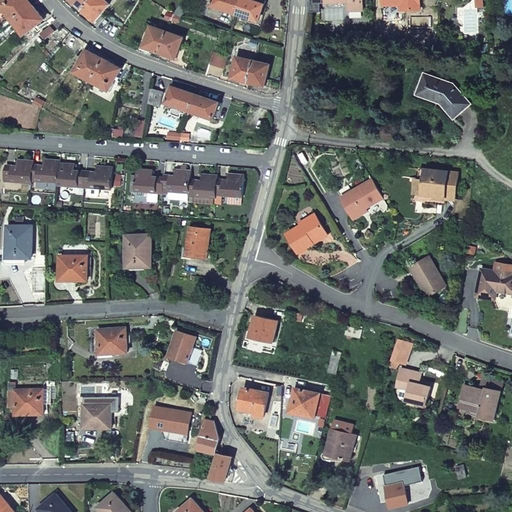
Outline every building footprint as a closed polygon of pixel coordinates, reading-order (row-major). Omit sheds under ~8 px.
[(45,19),(29,0),(5,0),(1,4),(25,34),(45,19)] [(72,0),(84,9),(96,21),(110,4),(105,0),(72,0)] [(213,0),(212,5),(236,13),(238,8),(240,0),(213,0)] [(240,0),(238,8),(236,13),(260,21),(264,4),(252,0),(240,0)] [(349,3),(349,10),(364,10),(363,0),(323,0),(324,3),(337,3),(349,3)] [(420,0),(383,0),(384,6),(401,6),(401,10),(420,10),(420,0)] [(174,14),(177,15),(180,16),(183,10),(178,7),(174,14)] [(45,39),(56,31),(51,25),(40,34),(45,39)] [(152,49),(160,53),(177,58),(184,38),(152,27),(145,47),(149,48),(152,49)] [(122,68),(88,50),(76,72),(111,90),(122,68)] [(224,69),(228,57),(214,52),(210,64),(224,69)] [(270,65),(254,61),(237,57),(232,79),(265,86),(267,80),(270,66),(270,65)] [(282,69),(270,66),(267,80),(281,83),(282,69)] [(455,118),(471,104),(454,84),(425,73),(418,94),(442,103),(455,118)] [(191,111),(196,95),(173,86),(167,103),(191,111)] [(152,88),(149,103),(160,106),(164,92),(152,88)] [(219,103),(196,95),(191,111),(214,119),(219,103)] [(37,106),(41,108),(42,109),(45,101),(41,99),(37,106)] [(135,136),(144,137),(147,121),(138,120),(135,136)] [(168,139),(181,140),(182,133),(169,132),(168,139)] [(31,184),(32,181),(33,165),(33,162),(18,160),(18,166),(6,165),(5,181),(31,184)] [(33,165),(32,181),(58,183),(60,164),(60,161),(45,160),(44,166),(33,165)] [(60,164),(58,183),(58,186),(84,188),(86,172),(74,171),(75,165),(60,164)] [(86,172),(84,188),(99,189),(111,190),(113,168),(97,167),(97,173),(86,172)] [(436,198),(445,199),(455,200),(458,173),(420,169),(419,180),(424,180),(423,194),(436,196),(436,198)] [(137,183),(133,182),(132,192),(147,193),(158,194),(162,194),(163,191),(164,178),(152,177),(153,171),(138,170),(137,178),(137,183)] [(164,178),(163,191),(169,192),(183,193),(190,193),(190,180),(191,171),(186,171),(181,171),(176,170),(175,176),(164,176),(164,178)] [(217,180),(216,196),(242,198),(244,176),(228,174),(228,181),(217,180)] [(190,180),(190,193),(189,196),(216,198),(216,196),(217,180),(218,176),(202,175),(201,181),(190,180)] [(384,198),(373,179),(342,197),(353,216),(366,209),(384,198)] [(424,180),(419,180),(415,179),(414,193),(423,194),(424,180)] [(99,195),(99,189),(88,188),(87,194),(89,196),(96,197),(99,195)] [(183,193),(169,192),(168,197),(170,199),(180,200),(182,198),(183,193)] [(158,194),(147,193),(147,202),(157,202),(158,194)] [(470,202),(455,200),(453,220),(468,222),(470,202)] [(368,212),(366,209),(353,216),(355,220),(368,212)] [(312,242),(326,233),(315,214),(300,223),(302,226),(287,234),(299,254),(314,245),(312,242)] [(32,226),(7,226),(7,258),(32,258),(32,226)] [(210,230),(190,228),(187,248),(184,248),(183,256),(207,258),(210,230)] [(328,236),(326,233),(312,242),(314,245),(328,236)] [(151,235),(126,236),(127,268),(152,267),(151,235)] [(74,278),(74,281),(87,281),(88,256),(60,256),(60,278),(74,278)] [(429,257),(410,268),(420,284),(422,283),(430,296),(447,286),(429,257)] [(499,272),(511,273),(511,266),(500,265),(499,272)] [(511,293),(511,273),(499,272),(482,269),(477,296),(494,299),(495,291),(498,291),(511,293)] [(303,313),(295,312),(293,320),(301,322),(303,313)] [(273,343),(278,322),(255,316),(251,338),(273,343)] [(347,327),(346,334),(360,338),(362,330),(347,327)] [(98,330),(99,351),(114,351),(114,354),(127,353),(126,328),(98,330)] [(196,338),(177,331),(168,357),(197,366),(202,351),(193,348),(196,338)] [(397,340),(391,360),(404,364),(411,344),(397,340)] [(328,373),(336,375),(341,353),(333,351),(328,373)] [(421,374),(401,369),(397,387),(408,390),(406,401),(426,406),(431,388),(418,385),(421,374)] [(469,407),(469,410),(480,412),(479,417),(494,420),(502,384),(488,380),(485,393),(480,391),(480,389),(464,385),(459,404),(469,407)] [(16,406),(16,411),(30,411),(30,414),(44,414),(44,399),(51,399),(51,386),(16,386),(16,406)] [(269,394),(243,389),(239,410),(255,413),(254,415),(264,417),(269,394)] [(320,395),(295,389),(290,410),(304,413),(304,416),(315,418),(320,395)] [(84,404),(84,425),(98,425),(98,428),(112,428),(112,413),(119,413),(119,397),(80,397),(80,404),(84,404)] [(192,413),(155,406),(152,427),(189,434),(192,413)] [(215,422),(205,419),(198,450),(216,455),(220,437),(216,427),(215,422)] [(349,469),(357,435),(333,429),(326,455),(331,456),(329,464),(349,469)] [(227,478),(232,457),(218,453),(213,474),(211,480),(231,483),(232,479),(227,478)] [(406,497),(404,488),(404,486),(422,482),(419,467),(383,475),(385,486),(377,487),(381,503),(389,501),(390,508),(412,504),(411,496),(406,497)] [(99,508),(102,511),(132,511),(115,493),(99,508)] [(0,494),(0,511),(15,511),(1,494),(0,494)] [(72,511),(56,494),(40,508),(42,511),(72,511)] [(178,511),(204,511),(193,499),(178,511)]
